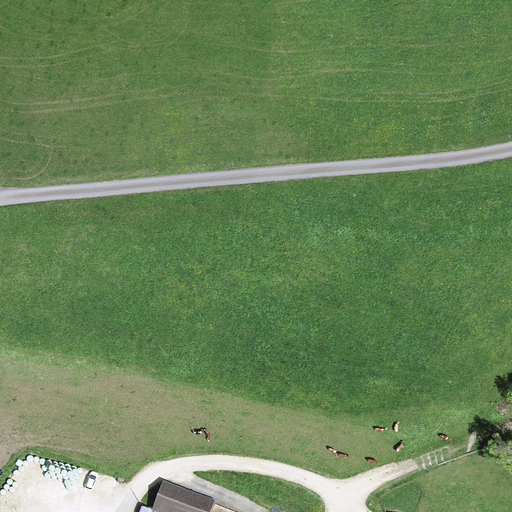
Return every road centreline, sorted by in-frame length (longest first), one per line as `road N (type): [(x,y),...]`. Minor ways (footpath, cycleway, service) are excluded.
road 1 (track): [(0,199),(511,148)]
road 2 (track): [(333,487),(380,482),(511,428)]
